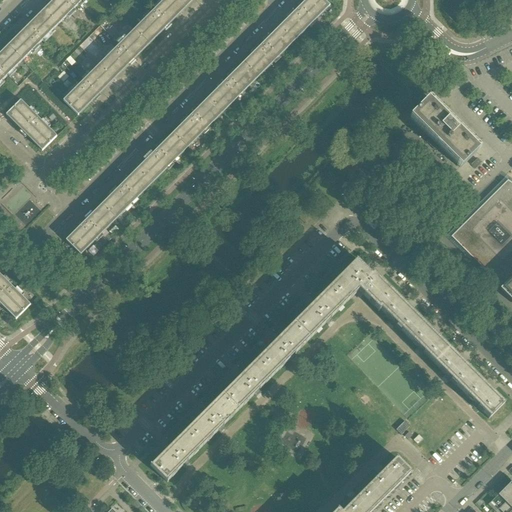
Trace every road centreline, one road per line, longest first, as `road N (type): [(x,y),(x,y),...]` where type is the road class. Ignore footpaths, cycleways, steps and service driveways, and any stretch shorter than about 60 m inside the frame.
road 1 (residential): [(117,452),(346,225),(359,226),(511,376)]
road 2 (tertiary): [(84,295),(332,51)]
road 3 (residential): [(217,0),(42,173),(75,206)]
road 4 (residential): [(75,206),(276,0)]
road 5 (residential): [(410,138),(472,200),(511,161)]
road 6 (residential): [(117,452),(97,446),(16,364)]
road 7 (residential): [(84,295),(41,253),(42,238),(75,206)]
